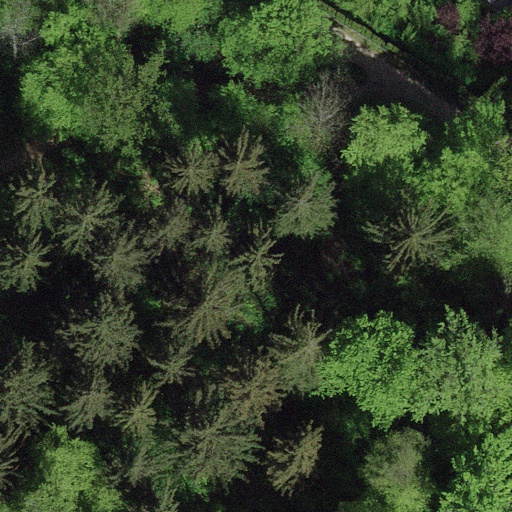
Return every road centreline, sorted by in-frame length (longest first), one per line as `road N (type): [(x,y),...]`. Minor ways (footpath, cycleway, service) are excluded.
road 1 (track): [(0,161),(88,119),(192,88),(423,100)]
road 2 (track): [(259,0),(511,164)]
